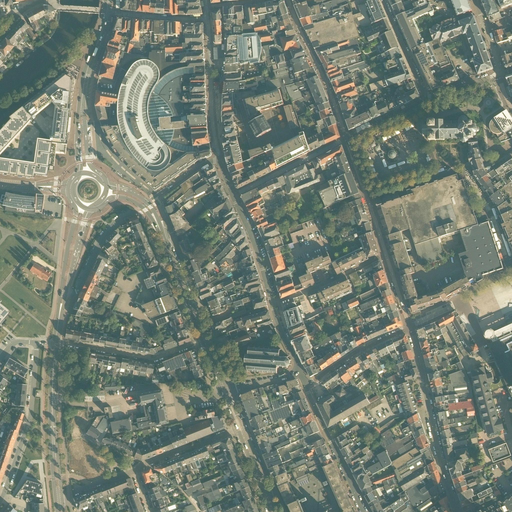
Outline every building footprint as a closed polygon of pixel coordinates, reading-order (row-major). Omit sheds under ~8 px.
[(156,0),(157,0),(156,5),(156,10),(155,10),(155,13),(165,14),(165,5),(165,3),(161,3),(160,0),(156,0)] [(165,14),(174,15),(174,10),(174,4),(174,0),(170,0),(170,1),(167,1),(167,0),(164,0),(160,0),(161,3),(165,3),(165,5),(165,14)] [(190,0),(164,0),(167,0),(167,1),(170,1),(170,0),(174,0),(174,4),(174,10),(174,15),(178,15),(178,9),(178,4),(178,2),(178,1),(190,0)] [(187,15),(190,15),(202,14),(201,7),(199,0),(190,0),(178,1),(178,2),(178,4),(178,9),(187,9),(187,15)] [(292,0),(295,6),(301,4),(304,4),(307,3),(308,3),(309,8),(319,6),(316,0),(292,0)] [(349,4),(348,1),(348,0),(347,0),(346,0),(332,0),(333,1),(332,2),(333,6),(334,10),(340,9),(340,8),(349,4)] [(382,9),(378,0),(374,0),(365,3),(374,23),(381,21),(386,19),(382,9)] [(403,6),(411,3),(410,0),(402,4),(401,2),(392,6),(396,16),(405,13),(403,6)] [(420,47),(425,45),(434,41),(439,39),(441,43),(441,42),(447,40),(447,39),(450,38),(450,39),(460,35),(463,34),(459,22),(455,9),(453,10),(446,7),(447,4),(447,3),(447,2),(446,2),(445,1),(444,2),(442,2),(441,2),(440,2),(439,2),(438,4),(434,2),(433,0),(410,0),(411,3),(414,9),(406,13),(405,13),(396,16),(411,50),(420,47)] [(466,14),(465,13),(472,11),(467,0),(450,0),(455,9),(459,22),(465,20),(465,18),(466,18),(464,15),(463,16),(463,14),(464,15),(466,14)] [(492,22),(502,18),(498,10),(495,2),(496,1),(498,1),(501,9),(511,4),(511,2),(511,1),(511,0),(480,0),(482,4),(485,11),(485,12),(488,17),(489,19),(490,22),(491,22),(492,22)] [(275,12),(286,10),(283,1),(275,2),(273,2),(275,12)] [(268,16),(275,14),(275,12),(273,2),(265,3),(268,16)] [(335,10),(334,10),(333,6),(332,2),(329,3),(323,4),(321,5),(319,6),(309,8),(297,12),(300,20),(335,10)] [(262,25),(266,24),(267,24),(266,21),(268,20),(268,16),(265,3),(258,5),(260,16),(262,25)] [(297,12),(309,8),(308,3),(307,3),(304,4),(301,4),(295,6),(297,12)] [(300,20),(304,27),(325,21),(343,15),(352,12),(352,13),(352,12),(349,4),(340,8),(340,9),(334,10),(335,10),(300,20)] [(244,34),(253,33),(253,34),(255,34),(255,27),(254,24),(252,5),(246,6),(243,7),(245,24),(243,25),(244,27),(241,27),(242,33),(242,35),(244,34)] [(260,16),(258,5),(252,5),(254,24),(255,27),(262,25),(260,16)] [(53,19),(53,18),(50,17),(46,15),(44,6),(31,12),(35,21),(44,16),(48,23),(51,21),(53,23),(55,20),(53,19)] [(53,18),(56,11),(48,7),(44,6),(46,15),(50,17),(53,18)] [(244,27),(243,25),(245,24),(243,7),(234,7),(235,20),(237,20),(237,27),(241,27),(244,27)] [(213,24),(221,22),(221,21),(220,10),(211,12),(213,22),(213,24)] [(31,24),(35,21),(31,12),(26,15),(29,21),(31,24)] [(353,16),(352,13),(352,12),(343,15),(325,21),(304,27),(312,43),(316,51),(334,45),(355,39),(360,37),(355,21),(354,20),(353,16)] [(273,24),(289,19),(288,14),(276,18),(270,19),(271,23),(271,28),(267,29),(266,24),(262,25),(255,27),(255,34),(259,33),(260,36),(268,34),(271,29),(274,29),(273,24)] [(475,18),(474,17),(473,17),(465,20),(459,22),(463,34),(463,35),(466,34),(470,44),(468,44),(471,53),(473,52),(475,58),(470,60),(471,63),(473,62),(478,75),(493,69),(486,49),(484,44),(483,42),(482,38),(475,18)] [(118,32),(122,32),(123,19),(120,18),(118,20),(114,31),(118,32)] [(274,29),(292,25),(289,19),(273,24),(274,29)] [(379,37),(392,31),(389,26),(386,19),(381,21),(383,24),(380,25),(373,28),(375,32),(366,36),(369,42),(373,40),(379,37)] [(25,37),(26,37),(27,36),(26,35),(28,34),(25,31),(26,30),(29,28),(23,20),(17,26),(25,37)] [(144,56),(145,49),(145,46),(145,43),(145,40),(141,40),(141,34),(139,33),(141,20),(133,20),(131,39),(130,44),(133,45),(131,54),(144,56)] [(39,31),(37,29),(39,28),(35,21),(31,24),(33,28),(37,33),(38,32),(39,31)] [(174,37),(173,23),(167,22),(167,41),(168,41),(168,42),(169,42),(169,41),(175,41),(175,38),(174,37)] [(180,23),(175,23),(173,23),(174,37),(175,38),(175,41),(169,41),(169,42),(168,42),(168,41),(167,41),(164,41),(164,45),(165,45),(166,46),(183,45),(183,44),(183,39),(183,36),(181,36),(181,33),(180,33),(180,29),(180,23)] [(197,35),(198,24),(183,23),(183,36),(183,39),(191,39),(204,39),(203,35),(197,35)] [(270,36),(294,31),(292,25),(274,29),(271,29),(268,34),(270,34),(270,36)] [(13,31),(19,36),(23,40),(26,37),(25,37),(17,26),(13,31)] [(242,35),(242,33),(241,27),(237,27),(225,28),(225,37),(237,36),(242,36),(242,35)] [(36,38),(33,34),(29,28),(26,30),(30,36),(33,40),(36,38)] [(214,36),(214,38),(222,38),(222,37),(222,36),(222,35),(221,28),(214,28),(214,31),(214,36)] [(497,44),(498,44),(499,43),(500,43),(506,41),(507,41),(509,40),(509,41),(508,38),(511,36),(510,32),(505,34),(504,33),(503,33),(502,30),(495,32),(494,32),(497,44)] [(15,40),(19,36),(13,31),(9,35),(15,40)] [(118,32),(114,31),(110,42),(126,47),(127,42),(130,44),(131,39),(127,38),(126,38),(122,37),(117,36),(118,33),(118,32)] [(261,42),(262,42),(270,41),(274,40),(281,38),(288,38),(296,35),(294,31),(270,36),(270,34),(268,34),(260,36),(260,37),(261,41),(261,42)] [(386,53),(399,47),(392,31),(379,37),(386,53)] [(260,37),(260,36),(259,33),(255,34),(253,34),(253,33),(244,34),(242,35),(242,36),(237,36),(225,37),(225,42),(225,49),(225,50),(225,54),(225,59),(234,58),(235,64),(240,63),(241,65),(250,63),(250,65),(263,62),(262,55),(265,55),(265,54),(264,51),(264,50),(263,47),(262,42),(261,42),(261,41),(260,37)] [(11,45),(15,40),(9,35),(6,39),(11,45)] [(274,40),(275,44),(263,47),(264,50),(271,48),(271,49),(280,46),(299,40),(296,35),(288,38),(281,38),(274,40)] [(7,51),(9,52),(14,47),(11,45),(6,39),(1,44),(3,46),(8,51),(7,51)] [(340,51),(358,46),(359,46),(356,40),(355,39),(334,45),(316,51),(319,57),(340,51)] [(439,87),(436,81),(434,77),(436,76),(439,75),(445,72),(447,71),(450,70),(452,69),(449,61),(447,57),(449,56),(448,54),(447,51),(445,52),(443,48),(443,47),(443,48),(441,43),(439,39),(434,41),(425,45),(420,47),(411,50),(416,60),(419,66),(422,73),(423,76),(430,90),(430,91),(439,87)] [(271,48),(264,50),(264,51),(265,54),(265,55),(266,59),(290,53),(303,48),(299,40),(280,46),(271,49),(271,48)] [(133,45),(130,44),(127,42),(126,47),(110,42),(108,48),(121,52),(127,54),(131,54),(133,45)] [(0,52),(5,57),(9,52),(7,51),(8,51),(3,46),(1,44),(0,45),(0,52)] [(186,48),(183,48),(183,45),(166,46),(166,52),(166,63),(181,63),(205,61),(204,50),(193,51),(193,50),(186,50),(186,48)] [(323,65),(362,54),(358,46),(340,51),(319,57),(323,65)] [(396,58),(402,56),(399,47),(386,53),(382,55),(381,55),(378,56),(379,59),(382,57),(385,63),(386,62),(396,58)] [(119,57),(121,52),(108,48),(106,54),(119,57)] [(290,53),(266,59),(265,55),(262,55),(263,62),(265,62),(267,67),(268,67),(272,66),(280,64),(285,63),(288,62),(294,60),(302,57),(307,56),(303,48),(290,53)] [(166,51),(154,51),(153,51),(153,53),(150,53),(150,57),(144,56),(131,54),(127,54),(121,52),(119,57),(106,54),(103,63),(116,67),(120,68),(117,80),(124,82),(122,89),(120,96),(119,102),(118,105),(118,108),(118,115),(136,114),(148,113),(148,114),(149,114),(149,111),(149,109),(149,108),(149,106),(149,104),(150,102),(150,101),(150,99),(151,97),(152,94),(153,92),(154,90),(156,87),(157,85),(159,83),(160,82),(162,80),(164,78),(167,76),(168,75),(171,74),(173,72),(175,72),(179,70),(183,69),(184,69),(187,68),(189,68),(191,68),(195,68),(195,69),(203,69),(204,67),(205,67),(205,66),(205,61),(181,63),(166,63),(166,52),(166,51)] [(511,53),(501,57),(505,67),(505,68),(507,69),(511,67),(511,53)] [(339,65),(363,57),(362,54),(323,65),(324,66),(326,70),(339,65)] [(292,66),(309,61),(307,56),(302,57),(294,60),(288,62),(285,63),(280,64),(282,69),(292,66)] [(411,78),(409,73),(407,69),(406,66),(406,65),(406,66),(404,62),(405,62),(402,56),(396,58),(386,62),(385,63),(387,70),(388,69),(390,75),(385,77),(388,86),(394,84),(398,83),(411,78)] [(347,67),(352,66),(353,65),(364,61),(363,57),(339,65),(326,70),(328,74),(341,69),(347,67)] [(272,66),(276,79),(313,68),(309,61),(292,66),(282,69),(280,64),(272,66)] [(348,72),(348,71),(359,68),(363,66),(367,64),(366,61),(364,61),(353,65),(352,66),(347,67),(341,69),(328,74),(330,79),(343,74),(348,72)] [(248,71),(267,67),(265,62),(263,62),(250,65),(250,63),(241,65),(240,63),(235,64),(232,64),(225,65),(224,74),(239,72),(248,71)] [(113,80),(116,67),(103,63),(100,76),(113,80)] [(363,66),(359,68),(348,71),(348,72),(343,74),(330,79),(332,83),(339,80),(344,78),(346,77),(359,71),(360,71),(369,67),(367,64),(363,66)] [(172,123),(174,123),(187,122),(187,128),(185,129),(187,137),(192,136),(191,131),(192,131),(192,127),(190,127),(189,121),(188,121),(187,116),(183,116),(173,117),(174,117),(171,111),(168,106),(168,105),(164,101),(158,96),(161,91),(164,87),(168,82),(173,79),(178,77),(183,75),(189,74),(195,74),(195,73),(203,73),(205,74),(205,73),(205,68),(205,67),(204,67),(203,69),(195,69),(195,68),(191,68),(189,68),(187,68),(184,69),(183,69),(179,70),(175,72),(173,72),(171,74),(168,75),(167,76),(164,78),(162,80),(160,82),(159,83),(157,85),(156,87),(154,90),(153,92),(152,94),(151,97),(150,99),(150,101),(150,102),(149,104),(149,106),(149,109),(149,111),(149,114),(148,114),(148,113),(136,114),(137,118),(138,120),(138,123),(139,126),(140,128),(141,131),(142,133),(143,135),(144,138),(154,132),(154,131),(156,134),(158,137),(160,139),(162,142),(165,144),(168,146),(171,148),(174,149),(177,150),(180,151),(184,152),(187,153),(190,153),(194,153),(197,152),(200,152),(200,151),(201,151),(201,152),(210,149),(211,149),(210,145),(210,144),(209,144),(208,144),(202,145),(202,146),(199,146),(200,146),(199,147),(199,146),(194,147),(188,147),(185,146),(182,145),(177,144),(172,141),(174,132),(175,130),(173,130),(172,130),(159,131),(159,128),(161,128),(161,127),(161,125),(160,119),(171,117),(172,123)] [(239,72),(224,74),(225,83),(237,82),(242,81),(247,80),(265,75),(264,70),(267,69),(267,67),(248,71),(239,72)] [(318,76),(313,68),(276,79),(266,82),(268,91),(269,91),(268,91),(281,87),(283,94),(287,93),(284,87),(286,86),(304,81),(314,78),(318,76)] [(459,80),(455,69),(450,71),(450,70),(447,71),(445,72),(445,73),(447,77),(450,83),(455,82),(459,80)] [(353,80),(362,77),(359,71),(346,77),(344,78),(339,80),(332,83),(334,87),(353,81),(353,80)] [(443,86),(450,83),(447,77),(445,73),(445,72),(439,75),(443,86)] [(49,139),(67,141),(73,81),(70,80),(71,77),(70,77),(70,76),(68,75),(67,75),(65,77),(62,75),(23,107),(49,139)] [(266,81),(265,75),(247,80),(242,81),(237,82),(225,83),(224,83),(224,91),(231,91),(237,90),(240,90),(257,88),(258,86),(258,82),(266,81)] [(439,87),(443,86),(439,75),(436,76),(434,77),(436,81),(439,87)] [(298,100),(303,98),(301,94),(303,91),(320,83),(318,76),(314,78),(304,81),(286,86),(292,102),(298,100)] [(356,88),(365,85),(362,77),(353,80),(353,81),(334,87),(337,94),(356,88)] [(395,87),(399,86),(400,88),(402,87),(406,86),(406,85),(413,83),(411,78),(398,83),(394,84),(395,87)] [(184,83),(184,79),(173,79),(168,82),(164,87),(161,91),(158,96),(164,101),(168,105),(183,104),(183,103),(183,98),(183,93),(182,93),(182,85),(182,83),(184,83)] [(376,92),(380,91),(379,89),(384,88),(384,87),(382,81),(369,85),(372,91),(375,90),(376,92)] [(301,94),(303,98),(323,90),(320,83),(303,91),(301,94)] [(191,91),(191,93),(206,92),(206,84),(185,84),(184,84),(184,87),(184,91),(191,91)] [(407,97),(404,90),(402,87),(400,88),(398,89),(399,91),(401,97),(404,104),(409,102),(407,97)] [(350,97),(358,95),(356,88),(337,94),(339,101),(350,97)] [(407,97),(418,92),(416,88),(408,91),(407,89),(404,90),(407,97)] [(242,121),(251,151),(249,151),(251,159),(255,157),(264,153),(266,152),(266,153),(272,151),(273,152),(277,167),(278,168),(303,156),(310,152),(310,150),(307,141),(304,133),(303,133),(300,134),(298,127),(292,105),(289,106),(286,96),(282,97),(280,90),(268,93),(259,96),(258,91),(241,93),(242,97),(238,98),(233,99),(233,94),(231,94),(231,93),(231,91),(224,91),(223,93),(223,94),(223,95),(222,118),(223,125),(234,123),(237,122),(242,121)] [(323,90),(303,98),(298,100),(299,103),(302,102),(304,105),(305,105),(326,96),(323,90)] [(377,95),(380,101),(385,114),(389,112),(384,100),(385,100),(384,98),(384,97),(381,90),(380,91),(376,92),(377,95)] [(399,107),(404,104),(401,97),(399,91),(394,93),(399,107)] [(120,96),(98,92),(97,92),(96,107),(105,107),(110,107),(111,107),(111,104),(118,105),(119,102),(120,96)] [(380,101),(377,95),(376,92),(359,99),(362,106),(366,105),(367,108),(368,110),(370,110),(374,119),(381,116),(375,103),(376,103),(380,101)] [(420,96),(419,95),(418,92),(407,97),(409,102),(420,96)] [(393,110),(399,107),(394,93),(392,94),(393,97),(389,100),(388,100),(393,110)] [(328,102),(326,96),(305,105),(308,112),(309,111),(308,111),(320,105),(329,102),(328,102)] [(388,100),(389,100),(388,97),(384,98),(385,100),(384,100),(389,112),(393,110),(388,100)] [(359,99),(359,98),(358,98),(352,100),(353,100),(352,101),(340,105),(343,114),(356,109),(360,107),(361,110),(362,110),(362,111),(363,112),(365,111),(364,109),(367,108),(366,105),(362,106),(359,99)] [(381,116),(385,114),(380,101),(376,103),(375,103),(381,116)] [(187,116),(189,116),(188,110),(206,109),(206,102),(187,103),(185,103),(186,106),(185,106),(185,109),(183,110),(183,116),(187,116)] [(309,111),(310,116),(331,108),(329,102),(320,105),(308,111),(309,111)] [(183,116),(183,110),(183,104),(168,105),(168,106),(171,111),(174,117),(173,117),(183,116)] [(0,130),(0,173),(33,178),(33,174),(46,177),(47,170),(53,171),(56,152),(65,153),(67,141),(49,139),(23,107),(8,117),(10,119),(0,130)] [(99,121),(108,121),(106,111),(105,109),(105,108),(105,107),(96,107),(99,121)] [(362,112),(363,112),(362,111),(362,110),(361,110),(360,107),(356,109),(343,114),(346,121),(358,115),(358,116),(363,113),(362,112)] [(317,122),(333,116),(331,108),(310,116),(313,124),(317,122)] [(349,131),(356,128),(374,119),(370,110),(368,110),(367,108),(364,109),(365,111),(363,112),(362,112),(363,113),(358,116),(358,115),(346,121),(349,131)] [(509,132),(511,129),(511,118),(507,111),(498,116),(509,132)] [(120,144),(124,149),(144,138),(143,135),(142,133),(141,131),(140,128),(139,126),(138,123),(138,120),(137,118),(136,114),(118,115),(119,119),(119,122),(120,126),(111,127),(115,134),(120,144)] [(192,127),(208,126),(207,114),(189,116),(187,116),(188,121),(189,121),(190,127),(192,127)] [(328,128),(336,124),(333,116),(317,122),(318,125),(321,131),(329,128),(328,128)] [(498,138),(499,138),(509,132),(498,116),(493,119),(492,120),(491,121),(491,122),(490,123),(490,124),(489,126),(489,127),(490,128),(490,129),(491,130),(491,131),(492,132),(493,133),(494,133),(494,134),(495,134),(496,134),(498,138)] [(425,126),(424,126),(424,125),(422,125),(422,126),(423,126),(423,127),(423,131),(423,135),(423,136),(424,136),(425,136),(425,135),(429,135),(429,139),(429,141),(430,141),(430,140),(435,140),(436,140),(440,140),(442,140),(443,140),(444,140),(444,139),(447,139),(448,139),(451,139),(453,139),(456,139),(457,139),(460,139),(461,141),(460,141),(461,141),(463,142),(463,143),(466,143),(466,142),(468,141),(469,150),(470,153),(472,152),(475,151),(479,150),(479,148),(478,145),(478,142),(478,140),(471,141),(471,138),(473,138),(473,136),(474,136),(475,135),(476,135),(476,134),(476,133),(476,132),(477,132),(478,132),(478,131),(479,131),(479,130),(479,129),(479,128),(478,127),(477,127),(476,127),(476,126),(476,125),(476,124),(475,124),(475,123),(474,123),(473,123),(472,123),(472,121),(468,121),(467,119),(467,118),(465,117),(464,117),(462,117),(460,119),(460,118),(460,119),(459,119),(460,119),(459,121),(456,121),(455,121),(455,122),(452,122),(452,121),(451,121),(451,122),(448,122),(448,121),(447,121),(447,122),(443,122),(443,121),(440,121),(435,121),(434,121),(430,121),(428,121),(428,122),(428,123),(429,123),(429,126),(425,126)] [(159,131),(172,130),(173,130),(175,130),(185,129),(187,128),(187,122),(174,123),(172,123),(161,125),(161,127),(161,128),(159,128),(159,131)] [(237,122),(234,123),(223,125),(223,132),(239,129),(237,122)] [(333,141),(340,137),(336,124),(328,128),(329,128),(333,141)] [(320,147),(326,144),(322,135),(322,133),(321,131),(318,125),(316,126),(318,133),(319,133),(319,134),(316,135),(317,136),(320,147)] [(310,152),(320,147),(317,136),(310,138),(306,128),(304,129),(303,126),(301,127),(303,133),(304,133),(307,141),(310,150),(310,152)] [(127,153),(124,149),(120,144),(115,134),(111,127),(102,127),(107,138),(113,148),(120,158),(128,167),(137,175),(146,182),(155,191),(156,191),(192,166),(187,158),(157,180),(152,176),(142,169),(134,161),(127,153)] [(329,128),(321,131),(322,133),(322,135),(326,144),(333,141),(329,128)] [(193,136),(192,136),(187,137),(185,129),(175,130),(174,132),(172,141),(177,144),(182,145),(185,146),(188,147),(194,147),(193,136)] [(224,141),(237,138),(240,137),(239,129),(223,132),(224,141)] [(511,129),(509,132),(499,138),(498,139),(501,142),(501,143),(504,141),(511,138),(511,153),(510,155),(511,157),(511,129)] [(154,132),(144,138),(124,149),(127,153),(134,161),(142,169),(152,176),(157,180),(187,158),(192,166),(198,161),(203,159),(201,152),(201,151),(200,151),(200,152),(197,152),(194,153),(190,153),(187,153),(184,152),(180,151),(177,150),(174,149),(171,148),(168,146),(165,144),(162,142),(160,139),(158,137),(156,134),(154,131),(154,132)] [(209,144),(210,144),(210,143),(209,134),(208,134),(193,136),(194,147),(199,146),(199,147),(200,146),(199,146),(202,146),(202,145),(208,144),(209,144)] [(240,137),(237,138),(224,141),(224,149),(239,145),(243,144),(241,137),(240,137)] [(239,145),(224,149),(225,153),(224,154),(226,164),(227,163),(228,168),(243,162),(239,145)] [(323,171),(329,169),(328,166),(327,162),(345,153),(342,146),(321,157),(318,159),(322,166),(321,167),(323,171)] [(201,152),(203,159),(211,156),(212,155),(212,153),(211,149),(210,149),(201,152)] [(495,169),(493,166),(492,166),(484,168),(483,168),(482,163),(481,160),(480,159),(482,159),(482,158),(479,150),(475,151),(472,152),(470,153),(468,153),(468,154),(468,157),(469,161),(469,162),(470,162),(471,162),(472,166),(473,171),(473,172),(472,172),(472,173),(472,174),(473,174),(474,174),(474,176),(475,176),(476,179),(476,178),(478,181),(488,175),(495,169)] [(272,171),(278,168),(277,167),(273,152),(272,151),(266,153),(268,157),(272,171)] [(396,156),(396,154),(396,152),(394,151),(392,151),(390,152),(389,154),(388,156),(389,158),(391,159),(393,159),(395,158),(396,157),(396,156)] [(257,160),(262,158),(263,160),(264,161),(264,163),(264,162),(266,167),(269,173),(272,171),(268,157),(266,153),(266,152),(264,153),(255,157),(257,160)] [(330,170),(348,162),(345,153),(327,162),(328,166),(329,169),(330,170)] [(257,160),(255,157),(251,159),(243,162),(228,168),(231,174),(244,169),(245,172),(247,171),(252,168),(254,167),(260,165),(257,160)] [(322,166),(318,159),(313,162),(316,169),(321,167),(322,166)] [(507,174),(511,170),(511,169),(505,159),(499,163),(506,173),(507,174)] [(263,176),(269,173),(266,167),(264,162),(264,163),(264,161),(263,160),(261,161),(263,164),(262,165),(263,166),(259,168),(263,176)] [(328,183),(351,172),(348,162),(330,170),(325,171),(328,182),(328,183)] [(495,169),(498,174),(500,178),(500,177),(502,181),(505,184),(506,186),(509,183),(511,182),(511,180),(508,182),(503,175),(506,173),(499,163),(495,165),(493,166),(495,169)] [(317,187),(315,184),(324,180),(322,175),(316,177),(313,170),(313,169),(311,170),(308,164),(278,179),(281,186),(283,192),(286,190),(288,195),(293,193),(298,191),(305,188),(313,185),(316,191),(328,186),(326,183),(317,187)] [(202,180),(217,172),(214,166),(199,173),(202,180)] [(256,170),(254,167),(252,168),(257,179),(263,176),(259,168),(256,170)] [(252,182),(257,179),(252,168),(247,171),(247,172),(248,174),(252,182)] [(245,172),(244,169),(231,174),(233,180),(241,178),(243,177),(246,176),(245,174),(245,172)] [(495,176),(498,174),(495,169),(488,175),(478,181),(482,186),(495,176)] [(248,174),(247,172),(247,171),(245,172),(245,174),(246,176),(246,175),(247,178),(245,180),(235,184),(236,188),(238,189),(252,182),(248,174)] [(209,185),(220,179),(217,172),(202,180),(201,181),(194,186),(190,190),(193,194),(198,189),(208,184),(209,185)] [(323,209),(335,204),(359,194),(351,172),(328,183),(326,183),(328,186),(316,191),(323,209)] [(201,181),(202,180),(199,173),(194,176),(189,179),(194,186),(201,181)] [(410,229),(422,266),(445,259),(438,238),(460,231),(478,225),(476,216),(475,216),(474,212),(470,198),(469,198),(468,194),(468,193),(467,189),(466,189),(463,180),(459,181),(459,180),(458,180),(458,179),(457,174),(443,179),(443,180),(439,181),(439,180),(416,188),(417,193),(413,194),(411,189),(398,193),(400,198),(409,229),(410,229)] [(502,181),(500,177),(500,178),(498,174),(495,176),(482,186),(486,191),(494,186),(499,183),(502,181)] [(190,190),(194,186),(189,179),(180,186),(182,188),(168,200),(163,202),(165,208),(171,206),(184,195),(190,190)] [(207,195),(210,193),(211,192),(211,193),(216,190),(215,190),(222,186),(220,179),(209,185),(208,184),(198,189),(193,194),(190,190),(184,195),(190,201),(193,201),(203,198),(207,195)] [(278,179),(267,184),(270,191),(275,189),(277,194),(280,201),(281,205),(282,208),(288,206),(286,201),(284,202),(282,197),(285,196),(283,192),(281,186),(278,179)] [(490,197),(499,190),(502,189),(506,186),(505,184),(502,186),(499,183),(494,186),(486,191),(486,192),(490,197)] [(502,189),(499,190),(490,197),(493,202),(492,202),(494,204),(497,208),(511,197),(511,187),(509,183),(506,186),(502,189)] [(269,206),(280,201),(277,194),(275,189),(270,191),(267,184),(258,189),(261,195),(265,203),(267,207),(269,206)] [(213,198),(225,192),(222,187),(222,186),(215,190),(216,190),(211,193),(211,192),(210,193),(213,198)] [(253,200),(261,195),(258,189),(242,196),(241,197),(245,204),(253,200)] [(0,204),(3,206),(5,206),(5,211),(33,214),(36,195),(13,192),(12,195),(6,193),(0,192),(0,204)] [(213,198),(216,204),(221,202),(228,198),(225,192),(213,198)] [(409,229),(400,198),(398,193),(392,195),(393,197),(390,197),(390,196),(386,197),(398,233),(399,232),(409,229)] [(33,214),(35,215),(35,214),(35,213),(42,214),(44,196),(36,194),(36,195),(33,214)] [(347,204),(361,199),(359,194),(335,204),(337,208),(345,205),(347,204)] [(176,214),(181,209),(182,208),(183,207),(184,206),(190,201),(184,195),(171,206),(165,208),(169,217),(176,214)] [(259,206),(265,203),(261,195),(253,200),(245,204),(248,210),(256,206),(258,204),(259,206)] [(384,228),(385,233),(386,236),(398,233),(386,197),(385,198),(385,199),(382,200),(383,201),(384,204),(382,204),(380,199),(375,201),(377,206),(378,208),(377,208),(380,216),(381,216),(381,218),(383,226),(384,226),(384,228)] [(511,202),(511,197),(497,208),(496,209),(503,224),(501,225),(511,249),(511,203),(511,202)] [(214,205),(216,204),(213,198),(213,199),(209,201),(208,203),(204,206),(208,212),(209,210),(211,208),(214,205)] [(216,204),(214,205),(211,208),(209,210),(213,214),(211,215),(217,222),(217,221),(221,218),(223,217),(233,209),(228,198),(221,202),(216,204)] [(363,204),(361,199),(347,204),(345,205),(346,207),(346,208),(348,207),(349,208),(352,207),(352,208),(363,204)] [(193,203),(193,201),(190,201),(184,206),(188,211),(192,207),(190,204),(192,203),(193,203)] [(251,214),(254,220),(262,216),(266,214),(265,211),(273,208),(274,211),(282,208),(281,205),(280,201),(269,206),(267,207),(265,208),(261,210),(251,214)] [(265,208),(267,207),(265,203),(259,206),(258,204),(256,206),(248,210),(251,214),(261,210),(265,208)] [(337,208),(335,204),(323,209),(326,217),(329,215),(329,214),(331,213),(330,211),(337,208)] [(354,215),(355,215),(365,210),(363,204),(352,208),(352,207),(349,208),(348,207),(346,208),(346,207),(341,209),(342,212),(346,211),(348,217),(349,216),(352,215),(353,215),(354,215)] [(194,215),(190,219),(195,224),(208,212),(204,206),(195,216),(194,215)] [(169,217),(173,227),(177,237),(183,235),(185,233),(192,227),(186,220),(183,217),(185,214),(181,209),(176,214),(169,217)] [(232,216),(235,213),(233,209),(223,217),(221,218),(217,221),(220,224),(224,221),(226,219),(227,219),(232,216)] [(349,216),(351,222),(352,226),(350,227),(351,230),(359,227),(369,223),(369,222),(367,216),(367,215),(365,210),(355,215),(354,215),(353,215),(352,215),(349,216)] [(225,230),(238,218),(235,213),(232,216),(227,219),(226,219),(224,221),(220,224),(219,225),(219,226),(218,226),(215,223),(213,225),(216,228),(214,230),(218,235),(224,229),(225,230)] [(258,229),(279,221),(275,213),(267,216),(266,214),(262,216),(254,220),(256,225),(258,229)] [(127,226),(128,229),(140,224),(138,219),(139,219),(139,218),(140,217),(139,217),(139,216),(139,215),(138,215),(137,215),(136,215),(128,218),(129,220),(125,221),(126,223),(121,225),(122,228),(127,226)] [(242,226),(238,219),(238,218),(225,230),(224,229),(218,235),(216,237),(223,244),(231,236),(231,237),(242,226)] [(276,226),(278,225),(280,224),(279,221),(258,229),(260,233),(276,226)] [(464,273),(472,286),(477,283),(477,284),(484,280),(484,279),(483,275),(489,273),(489,274),(497,272),(503,269),(501,261),(502,261),(492,229),(489,222),(482,224),(481,223),(480,223),(481,224),(478,225),(460,231),(466,252),(459,255),(465,273),(464,273)] [(364,235),(372,232),(369,223),(359,227),(351,230),(353,235),(355,239),(359,237),(364,235)] [(130,235),(142,230),(140,224),(128,229),(127,230),(128,232),(129,236),(130,235)] [(290,235),(291,235),(304,230),(302,225),(289,229),(290,235)] [(243,229),(242,226),(231,237),(231,236),(223,244),(226,247),(227,248),(229,245),(230,244),(234,239),(243,229)] [(280,236),(276,226),(260,233),(264,240),(265,242),(280,236)] [(223,252),(221,254),(215,258),(215,259),(221,265),(219,267),(222,271),(225,276),(237,269),(235,264),(231,267),(226,259),(226,260),(225,258),(241,242),(246,237),(243,229),(234,239),(230,244),(229,245),(227,248),(226,247),(223,251),(223,252)] [(133,241),(145,236),(144,234),(144,233),(143,231),(142,231),(142,230),(130,235),(129,236),(127,237),(128,240),(129,240),(131,243),(134,241),(133,241)] [(378,255),(379,253),(376,243),(372,232),(364,235),(359,237),(360,240),(363,248),(367,260),(370,259),(369,257),(378,255)] [(414,285),(414,284),(412,277),(411,274),(415,273),(413,268),(411,268),(399,232),(398,233),(386,236),(397,270),(400,278),(401,278),(402,280),(403,283),(402,284),(407,300),(409,299),(412,310),(411,310),(412,313),(415,312),(415,311),(434,305),(433,304),(436,303),(438,302),(442,301),(443,302),(472,286),(464,273),(459,276),(461,279),(443,289),(442,289),(437,292),(433,293),(430,294),(428,295),(425,285),(421,283),(414,285)] [(197,259),(195,255),(198,253),(194,243),(190,245),(188,239),(187,240),(185,233),(183,235),(177,237),(187,263),(197,259)] [(116,241),(110,236),(106,240),(108,242),(108,243),(116,249),(116,248),(117,248),(116,247),(117,247),(116,246),(118,245),(116,242),(116,241)] [(132,249),(147,243),(145,236),(133,241),(134,241),(135,244),(134,245),(131,247),(132,249)] [(268,252),(284,246),(280,236),(265,242),(268,252)] [(244,251),(247,249),(249,247),(248,244),(246,237),(241,242),(225,258),(226,260),(226,259),(231,267),(235,264),(234,264),(231,259),(236,254),(237,255),(238,257),(244,251)] [(360,240),(359,237),(355,239),(348,242),(335,247),(336,250),(360,240)] [(106,253),(105,255),(109,257),(109,256),(110,255),(111,256),(114,253),(116,256),(117,255),(120,254),(115,250),(116,249),(108,243),(107,244),(106,244),(104,245),(104,246),(103,246),(108,252),(106,253)] [(150,249),(147,243),(132,249),(133,251),(136,250),(138,254),(150,249)] [(280,251),(289,248),(288,245),(284,246),(268,252),(270,259),(281,255),(280,251)] [(247,249),(248,251),(244,252),(241,256),(240,257),(242,261),(253,256),(250,250),(249,247),(247,249)] [(218,251),(216,249),(215,248),(210,254),(215,258),(221,254),(218,251)] [(337,275),(367,260),(363,248),(332,263),(337,275)] [(143,263),(154,258),(151,253),(152,252),(151,250),(150,250),(150,249),(138,254),(140,258),(142,263),(143,263)] [(192,274),(201,270),(202,270),(200,267),(201,266),(202,265),(201,261),(202,261),(204,260),(204,258),(207,256),(203,252),(197,259),(187,263),(190,271),(191,270),(192,273),(192,274),(191,274),(192,274)] [(331,253),(328,254),(327,252),(305,262),(308,269),(306,270),(307,273),(308,274),(299,278),(302,284),(302,286),(304,289),(315,284),(311,273),(310,274),(310,272),(332,263),(330,259),(333,258),(331,253)] [(109,257),(105,255),(100,253),(97,259),(105,263),(106,263),(107,260),(110,261),(111,259),(110,258),(109,257)] [(283,259),(281,255),(270,259),(271,262),(273,268),(283,265),(282,259),(283,259)] [(245,269),(256,266),(253,256),(242,261),(237,263),(236,262),(234,264),(235,264),(237,269),(225,276),(210,285),(198,289),(199,294),(211,289),(231,278),(245,269)] [(155,261),(154,258),(143,263),(145,270),(157,265),(156,265),(157,264),(158,263),(157,262),(156,261),(155,261)] [(104,266),(105,263),(97,259),(94,265),(107,271),(108,268),(104,266)] [(382,265),(381,261),(379,261),(363,269),(365,274),(382,265)] [(33,266),(30,271),(33,273),(47,281),(51,274),(35,263),(33,266)] [(300,272),(305,270),(302,263),(297,265),(300,272)] [(106,274),(107,271),(94,265),(91,271),(100,275),(101,272),(106,274)] [(275,274),(285,270),(283,265),(273,268),(275,273),(275,274)] [(364,280),(384,270),(382,265),(365,274),(364,274),(363,275),(360,276),(359,276),(361,279),(362,279),(363,281),(364,280)] [(245,269),(231,278),(236,287),(234,282),(237,281),(237,280),(239,279),(244,277),(247,276),(258,273),(256,266),(245,269)] [(290,274),(296,272),(294,266),(293,266),(291,267),(285,270),(275,274),(276,280),(290,274)] [(145,284),(161,277),(159,274),(160,274),(160,273),(161,272),(160,271),(159,270),(158,270),(155,271),(154,270),(147,273),(149,278),(143,280),(145,284)] [(194,279),(209,273),(208,270),(202,273),(201,270),(192,274),(193,277),(194,279)] [(375,279),(385,274),(384,270),(364,280),(363,281),(361,281),(362,281),(361,282),(362,284),(368,281),(375,279)] [(102,276),(100,275),(91,271),(89,277),(97,281),(98,280),(97,280),(99,277),(100,278),(102,276)] [(196,285),(198,289),(210,285),(225,276),(222,271),(211,278),(207,280),(196,285)] [(360,279),(359,279),(356,272),(349,276),(354,287),(362,284),(361,282),(360,279)] [(207,280),(211,278),(209,273),(194,279),(196,285),(207,280)] [(241,285),(260,278),(258,273),(247,276),(248,279),(245,281),(244,277),(239,279),(237,280),(237,281),(239,280),(241,285)] [(291,278),(290,274),(276,280),(277,283),(291,278)] [(372,290),(388,283),(385,274),(375,279),(368,281),(372,290)] [(147,290),(154,287),(166,281),(164,276),(161,277),(145,284),(147,290)] [(97,281),(89,277),(86,282),(101,289),(98,288),(99,286),(97,285),(97,284),(96,283),(97,281)] [(346,277),(316,290),(322,303),(352,290),(346,277)] [(234,287),(236,287),(231,278),(211,289),(199,294),(202,300),(202,301),(207,299),(207,298),(219,293),(223,292),(234,287)] [(246,289),(261,284),(260,278),(241,285),(236,287),(238,292),(246,289)] [(292,281),(291,278),(277,283),(278,286),(292,281)] [(153,294),(169,288),(169,287),(168,285),(167,285),(167,284),(168,284),(166,281),(154,287),(155,289),(152,291),(153,294)] [(298,286),(297,283),(294,285),(292,281),(278,286),(279,292),(294,287),(294,288),(298,286)] [(86,282),(85,285),(84,285),(82,289),(83,289),(81,293),(83,293),(94,298),(96,299),(101,289),(86,282)] [(381,294),(390,290),(388,283),(372,290),(369,292),(360,296),(362,302),(378,295),(381,294)] [(250,293),(263,289),(261,284),(246,289),(238,292),(236,293),(237,296),(250,292),(250,293)] [(304,289),(302,286),(302,284),(298,286),(294,288),(294,287),(279,292),(281,299),(296,293),(304,289)] [(110,291),(120,296),(122,292),(119,289),(113,286),(110,291)] [(170,291),(169,289),(169,288),(153,294),(156,300),(171,294),(171,292),(170,291)] [(259,299),(265,298),(263,289),(250,293),(250,292),(237,296),(239,301),(242,300),(244,304),(251,301),(251,300),(258,298),(258,299),(259,299)] [(316,290),(308,294),(311,301),(314,299),(315,302),(320,300),(316,290)] [(375,303),(392,295),(390,290),(381,294),(382,297),(381,298),(381,297),(374,300),(374,301),(375,301),(375,303)] [(207,298),(207,299),(208,303),(218,299),(221,298),(224,297),(223,292),(219,293),(207,298)] [(93,301),(94,298),(83,293),(81,293),(79,298),(87,302),(88,302),(89,299),(92,301),(93,301)] [(177,308),(175,303),(173,300),(174,299),(173,299),(172,296),(171,294),(156,300),(141,306),(144,309),(145,312),(144,313),(150,319),(177,308)] [(356,297),(357,298),(358,297),(357,294),(336,305),(339,311),(337,312),(334,306),(324,309),(325,312),(327,311),(333,309),(336,315),(342,312),(339,306),(341,306),(342,305),(356,297)] [(300,303),(304,301),(305,301),(303,295),(295,298),(281,303),(284,312),(290,310),(296,308),(297,307),(296,303),(300,301),(300,303)] [(377,306),(393,298),(392,295),(375,303),(377,306)] [(231,296),(223,298),(224,305),(233,303),(231,296)] [(342,305),(345,311),(356,306),(360,305),(357,298),(356,297),(342,305)] [(94,305),(88,302),(87,302),(79,298),(76,303),(92,310),(94,305)] [(221,298),(218,299),(208,303),(212,311),(221,307),(220,305),(223,304),(222,301),(221,298)] [(377,309),(378,311),(395,303),(393,298),(377,306),(376,306),(377,309)] [(244,305),(244,304),(242,300),(239,301),(234,303),(235,307),(242,305),(243,310),(229,316),(230,319),(247,312),(244,305)] [(375,301),(374,301),(374,300),(368,303),(360,306),(363,312),(376,306),(377,306),(375,303),(375,301)] [(1,321),(3,320),(4,321),(5,319),(10,312),(0,303),(0,324),(2,322),(1,321)] [(97,312),(92,310),(76,303),(73,309),(71,315),(77,316),(81,317),(82,312),(82,311),(96,315),(97,312)] [(382,317),(388,314),(398,311),(395,303),(378,311),(377,309),(368,313),(368,314),(364,315),(365,316),(368,315),(371,322),(377,319),(380,318),(382,317)] [(481,329),(511,314),(511,304),(509,304),(507,304),(479,317),(480,311),(478,310),(476,317),(478,317),(476,318),(481,329)] [(377,336),(375,330),(371,322),(368,315),(365,316),(364,315),(363,312),(360,306),(360,305),(356,306),(363,323),(361,324),(364,330),(369,340),(372,339),(377,336)] [(102,314),(107,315),(108,313),(111,314),(111,311),(109,310),(110,307),(106,306),(105,309),(104,309),(102,314)] [(221,307),(212,311),(212,312),(211,313),(212,314),(213,314),(214,316),(226,311),(224,306),(221,307)] [(368,313),(377,309),(376,306),(363,312),(364,315),(368,314),(368,313)] [(313,318),(311,315),(308,317),(300,320),(299,317),(303,315),(302,312),(297,313),(296,308),(290,310),(284,312),(289,329),(304,322),(303,322),(307,320),(307,321),(313,318)] [(252,324),(271,319),(269,311),(261,313),(260,313),(261,313),(249,316),(252,324)] [(391,321),(400,317),(398,311),(388,314),(382,317),(384,321),(385,324),(388,322),(390,321),(391,321)] [(162,325),(163,325),(170,322),(181,318),(178,312),(169,315),(167,316),(155,321),(157,327),(162,325)] [(236,330),(246,327),(249,325),(252,324),(249,316),(248,312),(247,312),(230,319),(212,326),(215,332),(226,328),(227,326),(232,322),(232,320),(236,320),(234,322),(235,324),(235,326),(235,327),(237,328),(238,328),(238,329),(236,330)] [(441,330),(442,334),(449,331),(450,332),(451,334),(464,357),(471,353),(473,358),(476,356),(477,358),(481,355),(479,351),(478,349),(476,345),(474,342),(475,342),(473,339),(473,340),(471,337),(457,313),(457,312),(456,312),(455,312),(437,322),(441,330)] [(305,324),(306,324),(316,319),(314,317),(313,318),(307,321),(307,320),(303,322),(304,322),(289,329),(292,336),(305,330),(307,329),(305,324)] [(384,321),(382,317),(380,318),(377,319),(378,323),(380,328),(383,334),(388,332),(385,324),(384,321)] [(393,326),(394,329),(403,326),(400,317),(391,321),(390,321),(392,326),(393,326)] [(170,322),(171,325),(172,328),(173,328),(173,327),(183,324),(183,323),(183,322),(182,321),(182,320),(181,318),(170,322)] [(144,325),(146,325),(134,319),(130,327),(146,331),(146,329),(145,327),(144,325)] [(249,325),(246,327),(247,331),(253,329),(258,328),(273,324),(271,319),(252,324),(249,325)] [(377,336),(383,334),(380,328),(378,323),(377,319),(371,322),(373,325),(375,330),(377,336)] [(392,326),(390,321),(388,322),(385,324),(388,332),(394,329),(393,326),(392,326)] [(320,331),(318,327),(316,322),(312,324),(313,327),(315,332),(307,335),(305,336),(293,341),(299,354),(311,349),(306,337),(311,335),(320,331)] [(445,341),(442,334),(441,330),(437,322),(431,324),(435,333),(436,336),(439,335),(442,342),(445,341)] [(76,330),(77,327),(78,323),(75,323),(75,325),(72,340),(78,341),(79,341),(80,332),(77,332),(77,330),(76,330)] [(72,340),(75,325),(73,324),(72,326),(72,329),(71,329),(71,331),(66,330),(65,338),(66,339),(72,340)] [(176,333),(185,329),(183,324),(173,327),(173,328),(174,330),(167,333),(168,336),(176,333)] [(358,325),(357,324),(353,325),(355,329),(353,329),(352,326),(349,327),(350,327),(349,328),(350,328),(351,331),(352,333),(353,336),(354,339),(357,346),(365,342),(360,332),(358,325)] [(365,342),(369,340),(364,330),(361,324),(358,325),(360,332),(365,342)] [(438,340),(436,336),(435,333),(431,324),(424,327),(427,335),(431,342),(433,341),(438,340)] [(418,338),(427,335),(424,327),(417,330),(417,331),(418,338)] [(348,338),(353,349),(357,346),(354,339),(353,336),(352,333),(351,331),(350,328),(345,330),(348,338)] [(85,343),(88,329),(86,329),(85,332),(84,332),(84,333),(80,332),(79,341),(85,343)] [(92,344),(94,335),(90,334),(90,333),(90,330),(88,329),(85,343),(92,344)] [(176,340),(188,335),(187,333),(185,329),(176,333),(177,336),(163,341),(164,345),(176,340)] [(491,340),(492,340),(493,342),(488,344),(496,361),(506,385),(511,397),(511,330),(509,332),(496,337),(495,337),(495,335),(495,334),(495,333),(494,332),(494,331),(493,330),(492,330),(491,329),(490,329),(489,329),(488,329),(487,330),(486,330),(485,331),(485,332),(484,333),(484,334),(484,335),(484,336),(485,337),(485,338),(486,339),(487,340),(488,340),(489,340),(491,340)] [(305,336),(307,335),(305,330),(292,336),(293,341),(305,336)] [(349,352),(353,349),(348,338),(345,330),(340,332),(342,337),(344,341),(349,352)] [(98,345),(101,332),(98,331),(98,332),(94,332),(94,335),(92,344),(98,345)] [(123,349),(125,341),(122,340),(122,338),(123,338),(124,332),(120,331),(119,340),(117,348),(123,349)] [(237,334),(231,336),(235,347),(240,345),(241,347),(247,344),(246,343),(257,339),(255,332),(251,334),(250,332),(248,333),(247,331),(237,334)] [(105,346),(106,337),(107,335),(103,334),(103,332),(101,332),(98,345),(105,346)] [(346,354),(349,352),(344,341),(342,337),(340,332),(331,337),(334,342),(338,340),(342,348),(346,354)] [(147,333),(145,344),(143,353),(152,355),(153,355),(154,355),(154,354),(155,354),(155,353),(157,352),(156,348),(153,349),(150,349),(151,345),(147,345),(148,340),(149,333),(147,333)] [(111,347),(113,334),(111,334),(110,335),(107,335),(106,337),(105,346),(111,347)] [(176,340),(176,341),(178,346),(189,342),(189,341),(190,341),(190,340),(188,335),(188,336),(188,335),(176,340)] [(400,345),(408,343),(406,335),(397,338),(399,343),(400,345)] [(428,343),(431,342),(427,335),(418,338),(420,342),(427,340),(428,343)] [(132,342),(133,337),(130,337),(129,342),(125,341),(123,349),(130,351),(132,342)] [(132,342),(130,351),(137,352),(139,339),(133,337),(132,342)] [(335,344),(334,342),(331,337),(321,342),(322,344),(314,348),(317,353),(323,350),(327,348),(335,344)] [(401,349),(400,345),(399,343),(397,338),(392,340),(395,347),(396,352),(402,350),(401,349)] [(341,357),(346,354),(342,348),(338,340),(334,342),(335,344),(327,348),(329,350),(331,349),(336,347),(337,349),(341,357)] [(398,355),(396,352),(395,347),(392,340),(386,343),(390,355),(394,364),(397,363),(397,362),(400,361),(398,355)] [(429,347),(436,344),(439,343),(438,340),(433,341),(431,342),(428,343),(427,340),(420,342),(422,350),(429,347)] [(170,349),(178,346),(176,341),(163,346),(165,351),(170,349)] [(386,343),(377,347),(385,363),(387,362),(387,360),(386,357),(390,355),(386,343)] [(398,355),(411,350),(408,343),(400,345),(401,349),(402,350),(396,352),(398,355)] [(431,351),(437,348),(438,348),(436,344),(429,347),(422,350),(424,356),(427,355),(428,354),(431,353),(431,351)] [(289,357),(288,356),(287,357),(284,357),(284,356),(283,356),(283,357),(279,357),(280,351),(281,350),(280,349),(279,350),(275,350),(275,348),(274,348),(274,350),(270,349),(270,348),(269,348),(269,349),(265,349),(265,347),(264,347),(264,349),(260,349),(260,347),(259,347),(259,349),(255,348),(255,347),(254,347),(254,348),(250,348),(250,346),(249,346),(249,348),(247,348),(247,349),(249,349),(248,355),(245,354),(245,363),(247,363),(247,372),(277,374),(278,368),(279,368),(279,367),(283,367),(283,368),(284,367),(287,367),(287,368),(288,368),(287,367),(290,365),(291,366),(291,365),(290,364),(290,361),(292,361),(291,360),(290,360),(288,358),(289,357)] [(335,362),(341,357),(337,349),(336,347),(331,349),(329,350),(335,362)] [(377,347),(372,350),(382,369),(387,367),(385,363),(377,347)] [(335,362),(329,350),(327,348),(323,350),(330,365),(335,362)] [(441,355),(439,351),(437,348),(431,351),(431,353),(428,354),(427,355),(424,356),(425,360),(436,355),(436,356),(441,355)] [(315,357),(314,355),(311,349),(299,354),(303,363),(310,360),(313,358),(314,360),(317,359),(316,356),(315,357)] [(433,366),(433,365),(436,364),(436,365),(439,364),(439,363),(443,362),(448,360),(444,349),(439,351),(441,355),(436,356),(436,355),(425,360),(425,361),(427,360),(428,363),(427,364),(427,367),(433,366)] [(190,364),(197,361),(197,359),(196,357),(196,356),(195,356),(195,355),(195,354),(194,352),(193,350),(181,355),(183,362),(185,366),(190,364)] [(322,353),(325,358),(329,366),(330,365),(323,350),(317,353),(318,355),(320,354),(322,353)] [(383,371),(382,369),(372,350),(368,352),(378,372),(378,373),(383,371)] [(398,355),(400,361),(401,363),(406,362),(414,359),(411,350),(398,355)] [(375,374),(378,372),(368,352),(365,353),(375,374)] [(306,369),(306,368),(318,362),(325,358),(322,353),(320,354),(318,355),(316,356),(317,359),(314,360),(313,358),(310,360),(303,363),(306,369)] [(370,374),(370,375),(373,380),(377,378),(375,374),(365,353),(360,356),(368,369),(370,368),(371,369),(370,369),(372,373),(370,374)] [(96,364),(97,355),(90,354),(87,370),(91,370),(92,364),(95,364),(96,364)] [(173,358),(162,363),(165,371),(166,374),(175,370),(180,368),(185,366),(183,362),(181,355),(173,358)] [(108,366),(109,357),(103,356),(100,373),(103,373),(104,369),(103,369),(104,365),(108,366)] [(370,374),(368,369),(360,356),(356,359),(367,377),(370,375),(370,374)] [(113,374),(116,358),(110,357),(109,357),(108,366),(107,369),(110,370),(109,374),(113,375),(113,374)] [(120,368),(122,359),(116,358),(113,374),(115,374),(116,371),(117,368),(120,368)] [(322,370),(329,366),(325,358),(318,362),(322,370)] [(9,359),(4,367),(9,370),(14,362),(9,359)] [(127,370),(128,361),(128,360),(122,359),(120,368),(120,372),(124,373),(123,376),(126,376),(126,373),(127,370)] [(367,377),(356,359),(349,362),(362,381),(367,377)] [(410,369),(417,368),(414,359),(406,362),(401,363),(403,368),(405,367),(407,370),(410,369)] [(444,369),(445,368),(450,366),(448,360),(443,362),(439,363),(439,364),(440,366),(443,366),(444,369)] [(133,371),(135,362),(128,361),(127,370),(126,373),(129,374),(129,370),(133,371)] [(192,371),(193,373),(201,370),(199,367),(200,367),(200,366),(199,364),(198,363),(198,364),(197,361),(190,364),(185,366),(180,368),(181,371),(187,369),(188,372),(192,371)] [(478,369),(471,371),(488,434),(498,432),(501,431),(500,430),(503,429),(501,419),(498,420),(490,392),(506,385),(496,361),(493,362),(494,365),(496,370),(500,377),(500,378),(500,379),(500,380),(500,382),(499,382),(498,383),(497,384),(496,384),(495,384),(494,384),(493,382),(494,382),(491,374),(486,375),(484,368),(483,368),(478,369)] [(9,370),(14,372),(19,364),(14,362),(9,370)] [(140,372),(142,363),(135,362),(133,371),(140,372)] [(318,373),(322,370),(318,362),(306,368),(310,377),(318,373)] [(362,381),(349,362),(346,365),(360,383),(362,381)] [(163,375),(166,374),(165,371),(162,363),(156,365),(157,367),(155,368),(156,371),(155,371),(154,374),(155,377),(160,375),(161,377),(164,376),(163,375)] [(400,369),(402,368),(403,368),(401,363),(395,365),(398,373),(401,372),(400,369)] [(23,367),(19,364),(14,372),(19,375),(23,367)] [(146,373),(146,374),(149,375),(149,373),(152,374),(154,365),(148,364),(146,373)] [(428,375),(438,371),(437,367),(436,365),(436,364),(433,365),(433,366),(427,367),(428,375)] [(360,383),(346,365),(343,367),(357,386),(360,383)] [(27,372),(28,370),(23,367),(19,375),(26,380),(27,380),(27,373),(27,372)] [(357,386),(343,367),(336,372),(347,386),(346,387),(346,388),(348,387),(350,386),(347,383),(350,381),(351,381),(350,382),(353,386),(345,391),(347,394),(350,393),(358,389),(357,386)] [(413,378),(419,376),(420,376),(417,368),(410,369),(407,370),(407,371),(411,370),(412,373),(413,378)] [(196,381),(206,380),(204,376),(201,369),(201,370),(193,373),(196,381)] [(175,370),(166,374),(163,375),(164,376),(167,383),(168,383),(170,382),(170,383),(177,382),(177,379),(178,379),(175,370)] [(471,386),(467,377),(464,370),(460,371),(449,375),(448,375),(450,379),(451,381),(451,384),(447,385),(448,391),(449,395),(457,394),(468,393),(472,392),(471,386)] [(440,378),(438,371),(428,375),(430,382),(440,378)] [(343,388),(346,387),(347,386),(336,372),(331,376),(335,381),(336,380),(341,387),(342,388),(343,388)] [(407,380),(413,378),(412,373),(404,376),(405,379),(401,381),(402,383),(406,381),(407,381),(407,380)] [(402,383),(401,381),(398,374),(392,377),(396,384),(397,385),(402,383)] [(451,381),(450,379),(448,375),(443,377),(441,378),(441,379),(440,380),(440,383),(442,382),(442,383),(444,382),(444,384),(442,384),(442,385),(441,385),(441,386),(447,385),(451,384),(451,381)] [(340,388),(341,387),(336,380),(335,381),(331,376),(322,382),(326,388),(329,386),(341,398),(347,394),(345,391),(343,388),(342,388),(337,391),(335,388),(338,385),(340,388)] [(391,387),(391,386),(396,384),(392,377),(387,379),(391,387)] [(440,378),(430,382),(432,388),(437,387),(439,387),(441,386),(441,385),(442,385),(442,384),(444,384),(444,382),(442,383),(442,382),(440,383),(440,380),(441,379),(441,378),(440,378)] [(295,379),(287,382),(288,385),(289,389),(291,389),(299,386),(297,381),(298,380),(295,379)] [(397,385),(395,386),(396,391),(400,404),(397,405),(400,413),(403,412),(416,408),(408,382),(407,382),(406,382),(408,381),(407,381),(406,381),(402,383),(397,385)] [(379,398),(380,400),(383,399),(374,382),(371,384),(375,390),(378,395),(379,398)] [(280,392),(289,389),(288,385),(279,387),(279,388),(272,390),(273,393),(276,393),(280,392)] [(280,392),(280,395),(289,393),(290,396),(297,393),(302,391),(299,386),(291,389),(289,389),(280,392)] [(443,396),(441,386),(439,387),(437,387),(432,388),(434,399),(443,396)] [(255,390),(257,397),(260,404),(262,409),(266,408),(268,413),(282,407),(280,399),(268,402),(266,395),(265,395),(263,388),(255,390)] [(161,425),(168,423),(165,409),(165,405),(164,405),(161,390),(136,395),(138,405),(143,404),(144,413),(135,415),(136,419),(130,420),(129,418),(114,421),(111,407),(108,407),(103,408),(104,413),(108,413),(112,434),(138,429),(150,427),(150,430),(161,428),(161,425)] [(257,397),(256,394),(255,390),(252,391),(241,395),(240,397),(242,403),(253,398),(254,398),(257,397)] [(84,392),(84,402),(104,401),(104,391),(84,392)] [(282,407),(305,399),(302,391),(297,393),(290,396),(289,396),(289,397),(290,397),(291,401),(288,402),(286,397),(280,399),(282,407)] [(366,406),(370,403),(365,394),(340,408),(335,411),(333,412),(324,418),(328,428),(366,406)] [(446,401),(456,400),(458,399),(457,394),(449,395),(443,396),(434,399),(435,403),(446,401)] [(335,402),(335,398),(335,399),(334,397),(334,396),(333,396),(331,396),(330,396),(329,397),(328,396),(328,397),(325,399),(324,399),(325,400),(322,402),(321,401),(321,402),(318,404),(317,403),(320,409),(324,418),(333,412),(330,407),(333,407),(334,406),(335,411),(340,408),(338,404),(335,402)] [(262,409),(260,404),(257,397),(254,398),(253,398),(242,403),(245,410),(247,415),(249,420),(268,413),(266,408),(262,409)] [(370,403),(366,406),(369,411),(382,403),(380,400),(379,398),(370,403)] [(271,419),(307,404),(305,399),(282,407),(268,413),(271,419)] [(437,414),(446,412),(448,411),(454,410),(456,410),(466,409),(467,417),(473,416),(475,415),(474,407),(473,401),(468,401),(456,403),(448,404),(445,405),(435,407),(437,414)] [(292,417),(310,409),(307,404),(271,419),(273,425),(278,423),(282,421),(287,419),(292,417)] [(418,413),(416,409),(416,408),(403,412),(405,417),(405,420),(406,421),(418,413)] [(304,417),(312,414),(310,409),(292,417),(294,422),(304,417)] [(213,410),(208,411),(208,410),(203,411),(203,412),(200,412),(201,416),(198,417),(195,418),(195,421),(208,418),(214,417),(214,415),(214,414),(215,413),(214,411),(213,410)] [(446,412),(437,414),(438,422),(447,420),(446,412)] [(9,425),(8,428),(10,429),(13,430),(18,432),(24,415),(19,413),(17,419),(14,425),(10,424),(9,426),(9,425)] [(273,425),(271,419),(268,413),(249,420),(250,422),(251,422),(252,426),(254,430),(253,430),(254,432),(265,428),(270,426),(273,425)] [(386,448),(413,433),(413,434),(423,428),(418,413),(406,421),(405,420),(398,424),(398,425),(394,419),(379,429),(381,434),(381,435),(385,441),(383,441),(386,448)] [(287,434),(290,432),(315,421),(312,414),(304,417),(294,422),(289,424),(284,426),(283,426),(287,434)] [(105,416),(104,416),(97,417),(95,420),(91,418),(90,418),(88,418),(88,417),(80,430),(86,434),(96,440),(100,433),(98,432),(100,429),(98,427),(105,416)] [(208,418),(209,420),(209,422),(211,425),(213,424),(222,421),(222,420),(220,417),(220,416),(214,417),(208,418)] [(458,423),(462,423),(462,422),(474,420),(473,416),(467,417),(460,418),(448,420),(447,420),(438,422),(440,428),(449,425),(458,423)] [(209,422),(209,420),(192,427),(183,430),(188,443),(214,433),(213,432),(214,432),(212,428),(211,425),(209,422)] [(223,429),(224,427),(224,426),(222,422),(222,421),(213,424),(214,427),(212,428),(214,432),(220,430),(223,429)] [(292,437),(317,426),(315,421),(290,432),(292,437)] [(458,426),(458,423),(449,425),(440,428),(441,432),(450,429),(449,428),(458,426)] [(338,445),(350,437),(348,434),(349,434),(350,435),(357,430),(358,432),(361,430),(358,425),(335,439),(338,445)] [(256,437),(272,431),(270,426),(265,428),(254,432),(256,437)] [(304,438),(320,431),(317,426),(292,437),(289,438),(289,439),(291,444),(304,438)] [(16,437),(18,432),(13,430),(10,429),(8,428),(7,428),(5,427),(3,433),(7,434),(9,435),(11,436),(16,437)] [(188,443),(183,430),(182,428),(179,430),(181,435),(179,436),(183,445),(187,443),(188,443)] [(404,446),(425,434),(423,428),(413,434),(413,433),(386,448),(389,455),(404,446)] [(443,440),(454,438),(452,429),(450,429),(441,432),(443,440)] [(256,437),(259,445),(275,438),(277,437),(278,437),(275,430),(269,432),(272,431),(256,437)] [(183,445),(179,436),(177,436),(175,431),(172,432),(174,437),(178,447),(183,445)] [(320,431),(304,438),(308,446),(323,439),(320,431)] [(15,443),(16,437),(11,436),(9,435),(7,434),(3,433),(1,432),(0,435),(0,437),(1,438),(5,439),(6,440),(9,441),(15,443)] [(178,447),(174,437),(173,438),(171,433),(168,434),(168,435),(173,448),(178,447)] [(161,438),(157,439),(159,444),(163,453),(168,451),(163,437),(162,434),(160,435),(161,438)] [(417,447),(428,442),(425,434),(404,446),(408,452),(417,447)] [(168,451),(173,448),(168,435),(166,436),(163,437),(168,451)] [(115,449),(118,441),(120,437),(118,436),(117,436),(116,440),(114,439),(110,447),(115,449)] [(119,451),(123,443),(125,439),(126,437),(123,436),(122,438),(121,442),(118,441),(115,449),(119,451)] [(124,454),(131,439),(130,439),(131,439),(128,437),(125,444),(123,443),(119,451),(124,454)] [(261,450),(271,446),(273,445),(272,443),(279,441),(278,439),(277,437),(275,438),(259,445),(261,450)] [(356,440),(358,439),(357,437),(353,439),(351,440),(350,437),(338,445),(341,450),(355,441),(356,440)] [(453,443),(453,442),(457,441),(457,440),(459,439),(458,437),(454,438),(443,440),(444,446),(453,443)] [(0,443),(13,448),(15,443),(9,441),(6,440),(5,439),(1,438),(0,442),(0,443)] [(110,447),(114,439),(111,438),(110,438),(110,440),(107,438),(103,439),(101,443),(110,447)] [(134,443),(135,441),(136,439),(133,438),(132,440),(131,439),(124,454),(129,456),(133,447),(134,443)] [(217,449),(231,444),(229,439),(227,438),(211,444),(212,448),(214,451),(218,449),(217,449)] [(70,447),(73,451),(81,446),(76,439),(70,443),(72,445),(70,447)] [(159,444),(157,439),(152,442),(157,455),(163,453),(159,444)] [(289,439),(280,443),(280,445),(282,448),(291,444),(289,439)] [(304,454),(325,445),(323,439),(308,446),(301,449),(304,454)] [(145,441),(144,440),(141,441),(143,446),(141,446),(142,449),(146,459),(151,457),(148,449),(145,441)] [(458,446),(465,445),(464,445),(468,444),(467,440),(458,442),(453,443),(444,446),(445,450),(458,446)] [(344,457),(359,447),(357,444),(355,441),(341,450),(344,457)] [(389,455),(386,448),(383,441),(374,448),(370,451),(373,455),(374,457),(377,455),(378,457),(376,458),(375,459),(375,460),(374,460),(374,461),(374,462),(375,462),(375,463),(376,464),(368,469),(368,470),(365,471),(364,468),(354,475),(356,480),(371,471),(373,475),(391,465),(391,464),(392,463),(392,462),(388,456),(389,455)] [(137,449),(139,445),(140,443),(137,442),(135,448),(133,447),(129,456),(134,458),(137,449)] [(151,457),(157,455),(152,442),(149,443),(151,448),(148,449),(151,457)] [(421,451),(429,446),(428,442),(417,447),(419,451),(421,450),(421,451)] [(0,448),(11,453),(13,448),(1,443),(0,443),(0,448)] [(493,463),(511,456),(506,443),(488,450),(493,463)] [(212,448),(211,444),(205,447),(208,453),(214,451),(212,448)] [(223,453),(233,449),(231,444),(217,449),(218,449),(214,451),(215,454),(222,451),(223,453)] [(472,472),(480,470),(483,468),(484,469),(487,468),(482,444),(479,445),(479,446),(482,464),(471,468),(472,472)] [(270,453),(275,451),(277,450),(282,448),(280,445),(274,447),(274,448),(274,449),(273,449),(271,446),(261,450),(264,455),(269,453),(270,453)] [(317,454),(328,449),(325,445),(304,454),(299,456),(301,460),(309,458),(308,456),(313,454),(317,453),(317,454)] [(346,461),(365,448),(363,445),(359,447),(344,457),(346,461)] [(455,451),(465,449),(465,445),(458,446),(445,450),(446,455),(453,454),(452,453),(454,453),(453,451),(455,451)] [(394,470),(430,449),(429,446),(421,451),(421,450),(419,451),(417,447),(408,452),(392,462),(392,463),(391,464),(391,465),(394,470)] [(74,451),(90,475),(97,471),(81,447),(74,451)] [(208,453),(205,447),(199,449),(203,458),(209,456),(208,453)] [(370,451),(369,449),(367,447),(365,448),(346,461),(348,465),(359,458),(365,454),(370,451)] [(1,456),(9,459),(11,453),(0,448),(0,451),(2,452),(1,455),(1,456)] [(451,475),(466,470),(464,463),(463,461),(470,459),(467,448),(465,449),(455,451),(457,457),(447,461),(449,468),(451,475)] [(142,461),(146,459),(142,449),(140,450),(137,449),(134,458),(141,461),(142,461)] [(203,458),(199,449),(194,451),(197,460),(200,459),(202,464),(203,464),(203,465),(205,464),(203,458)] [(218,460),(235,453),(234,450),(233,450),(233,449),(223,453),(224,455),(223,455),(216,457),(218,460)] [(292,465),(293,468),(294,468),(306,463),(306,464),(313,461),(329,454),(328,449),(317,454),(309,458),(301,460),(292,465)] [(422,469),(435,461),(430,449),(394,470),(395,473),(396,477),(383,482),(384,486),(398,481),(399,482),(422,469)] [(283,463),(277,450),(275,451),(270,453),(269,453),(264,455),(269,469),(278,465),(283,463)] [(194,462),(197,460),(194,451),(188,454),(191,463),(192,463),(194,470),(197,469),(194,462)] [(368,459),(373,455),(370,451),(365,454),(366,455),(360,459),(359,458),(348,465),(350,469),(353,467),(353,468),(356,466),(356,465),(362,461),(362,462),(367,458),(368,459)] [(447,460),(447,461),(457,457),(455,451),(453,451),(454,453),(452,453),(453,454),(446,455),(447,460)] [(227,462),(236,458),(236,456),(235,453),(218,460),(219,463),(225,461),(226,460),(227,462)] [(290,453),(284,455),(286,462),(293,459),(290,454),(290,453)] [(0,454),(0,461),(7,464),(9,459),(1,456),(1,455),(0,454)] [(189,464),(191,463),(188,454),(183,456),(189,471),(192,470),(189,464)] [(297,475),(298,476),(298,478),(305,475),(304,472),(309,469),(332,459),(329,454),(313,461),(306,464),(297,468),(291,470),(293,473),(296,471),(296,473),(297,475)] [(189,471),(183,456),(178,457),(184,471),(188,482),(190,482),(193,481),(190,474),(189,471)] [(181,473),(184,471),(178,457),(174,459),(177,468),(179,467),(181,473)] [(229,466),(238,463),(236,458),(227,462),(228,464),(227,464),(220,466),(221,469),(229,466)] [(370,462),(368,459),(367,458),(362,462),(362,461),(356,465),(356,466),(353,468),(353,467),(350,469),(354,475),(364,468),(370,465),(368,462),(370,462)] [(175,469),(177,468),(174,459),(169,461),(172,470),(174,475),(177,474),(175,469)] [(310,473),(322,467),(333,463),(332,459),(309,469),(310,473)] [(431,474),(438,470),(435,461),(422,469),(399,482),(404,491),(422,481),(431,475),(431,474)] [(225,474),(240,468),(238,463),(229,466),(230,469),(224,471),(225,474)] [(353,511),(351,508),(353,507),(333,463),(322,467),(323,468),(324,467),(343,511),(342,511),(340,511),(353,511)] [(289,466),(288,464),(286,465),(286,464),(280,466),(280,467),(279,467),(278,465),(269,469),(270,473),(271,473),(285,468),(286,467),(289,466)] [(164,474),(160,465),(154,467),(154,470),(163,474),(164,474)] [(234,477),(243,473),(241,468),(240,468),(225,474),(226,476),(227,475),(227,477),(233,474),(234,477)] [(271,473),(273,478),(287,473),(287,472),(282,474),(281,473),(286,471),(285,468),(271,473)] [(157,487),(162,485),(170,482),(162,476),(157,474),(151,471),(149,470),(142,472),(142,474),(145,484),(148,490),(157,487)] [(409,504),(442,481),(438,470),(431,474),(431,475),(422,481),(404,491),(405,493),(403,495),(404,497),(408,502),(409,504)] [(466,470),(451,475),(453,480),(469,474),(467,470),(466,470)] [(469,474),(453,480),(455,485),(466,480),(465,479),(473,476),(474,477),(481,474),(480,470),(472,472),(469,474)] [(373,476),(373,475),(371,471),(356,480),(361,490),(378,484),(383,482),(396,477),(395,473),(371,482),(369,478),(373,476)] [(231,484),(245,479),(243,473),(234,477),(235,480),(229,482),(231,484)] [(278,487),(278,486),(288,482),(288,483),(289,483),(289,482),(290,482),(287,473),(273,478),(274,482),(276,486),(277,487),(278,487)] [(306,475),(296,479),(299,487),(309,482),(306,475)] [(132,489),(134,488),(133,485),(130,478),(129,477),(125,478),(125,479),(130,492),(132,491),(132,489)] [(193,487),(201,484),(199,479),(198,478),(193,481),(190,482),(193,487)] [(128,493),(130,492),(125,479),(121,480),(125,492),(128,491),(128,493)] [(239,490),(248,486),(247,483),(246,481),(245,479),(231,484),(231,485),(226,487),(229,494),(233,493),(235,492),(239,490)] [(476,482),(475,481),(474,479),(466,482),(466,480),(455,485),(456,489),(476,482)] [(27,480),(21,489),(27,491),(30,481),(27,480)] [(123,492),(125,492),(121,480),(117,482),(122,495),(124,494),(123,492)] [(205,490),(211,489),(210,486),(208,481),(201,484),(193,487),(184,491),(189,497),(193,493),(196,492),(196,491),(204,488),(205,490)] [(369,504),(379,498),(387,492),(386,491),(391,489),(392,489),(394,488),(393,485),(399,482),(398,481),(384,486),(378,488),(364,496),(369,504)] [(445,490),(442,481),(409,504),(410,506),(413,510),(433,497),(445,490)] [(120,496),(122,495),(117,482),(112,484),(117,495),(119,494),(120,496)] [(296,502),(288,483),(288,482),(278,486),(278,487),(287,506),(288,505),(291,511),(302,511),(298,501),(296,502)] [(378,488),(384,486),(383,482),(378,484),(361,490),(364,496),(378,488)] [(477,485),(476,482),(456,489),(458,494),(469,490),(468,488),(477,485)] [(115,496),(117,495),(112,484),(108,485),(113,498),(115,497),(115,496)] [(111,499),(113,498),(108,485),(104,487),(108,498),(111,497),(111,499)] [(165,486),(162,487),(162,485),(157,487),(148,490),(150,496),(167,490),(165,486)] [(237,497),(250,492),(248,486),(239,490),(240,490),(241,493),(236,495),(237,497)] [(106,499),(108,498),(104,487),(99,489),(102,496),(104,501),(105,501),(107,501),(106,499)] [(469,490),(458,494),(461,502),(474,496),(475,496),(477,495),(485,491),(483,487),(472,492),(471,489),(469,490)] [(492,492),(492,490),(491,488),(485,491),(477,495),(479,499),(488,494),(492,492)] [(102,502),(105,501),(104,501),(102,496),(99,489),(94,491),(99,503),(100,505),(102,510),(105,509),(102,502)] [(197,497),(201,506),(205,504),(222,497),(219,489),(212,492),(206,494),(206,493),(197,497)] [(152,501),(161,498),(160,495),(161,495),(168,493),(167,490),(150,496),(152,501)] [(100,505),(99,503),(94,491),(89,493),(92,501),(94,500),(96,504),(97,507),(100,505)] [(244,501),(252,498),(250,492),(237,497),(239,503),(244,501)] [(94,506),(92,501),(89,493),(85,494),(83,495),(88,506),(90,510),(92,509),(92,507),(94,506)] [(125,503),(138,498),(136,494),(136,493),(125,498),(126,500),(124,501),(125,503)] [(403,495),(402,495),(401,493),(391,499),(389,496),(381,501),(381,502),(371,507),(373,511),(379,511),(404,497),(403,495)] [(82,508),(88,506),(83,495),(81,496),(78,497),(81,505),(82,508)] [(431,511),(433,511),(449,502),(447,496),(438,502),(440,505),(435,508),(435,507),(430,510),(431,511)] [(477,501),(475,496),(474,496),(461,502),(462,508),(477,501)] [(511,511),(511,496),(511,497),(511,496),(507,499),(506,499),(507,500),(503,503),(511,511)] [(78,510),(82,508),(81,505),(78,497),(73,499),(78,510)] [(152,501),(154,509),(155,508),(156,511),(168,507),(167,504),(169,503),(168,501),(165,503),(164,501),(166,501),(164,497),(161,498),(152,501)] [(392,511),(408,502),(404,497),(379,511),(392,511)] [(423,511),(437,503),(433,497),(413,510),(411,511),(423,511)] [(128,506),(139,502),(138,498),(125,503),(125,505),(127,504),(128,506)] [(258,511),(252,498),(244,501),(239,503),(223,509),(223,511),(258,511)] [(378,499),(380,498),(379,498),(369,504),(371,507),(381,502),(381,501),(380,501),(380,502),(378,499)] [(463,511),(464,511),(474,508),(484,503),(482,498),(477,501),(462,508),(463,511)] [(34,510),(44,509),(43,502),(40,502),(40,504),(34,504),(34,510)] [(128,511),(141,507),(139,502),(128,506),(129,509),(127,509),(128,511)] [(401,511),(410,506),(409,504),(408,502),(392,511),(401,511)] [(444,511),(451,508),(449,502),(433,511),(444,511)] [(503,511),(499,504),(498,502),(494,504),(497,511),(503,511)]
